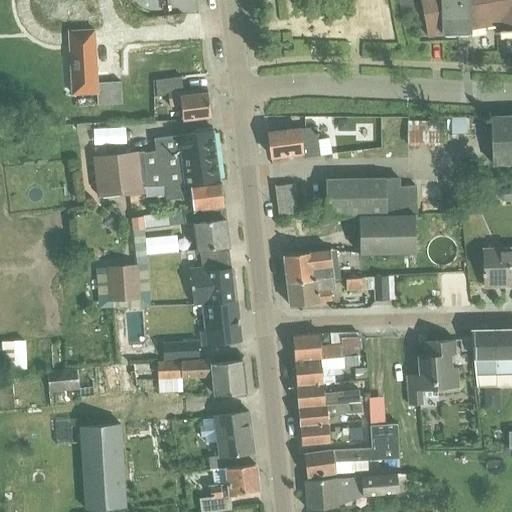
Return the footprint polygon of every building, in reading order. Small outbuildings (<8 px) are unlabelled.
[(399,0),(402,13),(414,11),(412,0),(399,0)] [(492,25),(487,0),(421,0),(428,36),(444,33),(444,36),(470,35),(469,29),(492,25)] [(511,0),(487,0),(492,25),(499,24),(499,32),(511,31),(511,0)] [(69,31),(69,33),(70,44),(71,70),(73,94),(98,93),(97,83),(97,69),(95,43),(95,31),(94,30),(93,30),(81,31),(69,31)] [(211,117),(208,92),(195,94),(195,91),(183,92),(181,77),(156,80),(157,95),(168,94),(169,107),(181,105),(183,120),(211,117)] [(494,164),(511,162),(511,114),(492,116),(494,164)] [(441,121),(406,120),(406,145),(441,145),(441,121)] [(88,122),(76,123),(76,131),(89,129),(88,122)] [(313,128),(268,134),(272,158),(303,153),(304,158),(322,156),(332,154),(330,139),(318,140),(316,127),(313,128)] [(138,150),(93,156),(98,191),(99,191),(99,198),(122,195),(121,188),(143,185),(143,186),(147,185),(155,185),(155,187),(165,186),(190,185),(221,181),(214,131),(179,135),(155,139),(156,150),(139,152),(138,150)] [(328,217),(417,215),(416,187),(400,187),(400,179),(327,181),(328,217)] [(155,187),(147,187),(147,197),(166,196),(167,200),(192,197),(194,210),(194,211),(224,207),(221,181),(190,185),(165,186),(155,187)] [(296,184),(275,187),(279,221),(300,218),(296,184)] [(194,211),(194,210),(183,211),(184,222),(194,221),(198,251),(201,251),(229,247),(230,247),(224,207),(194,211)] [(168,214),(145,217),(146,228),(170,225),(168,214)] [(134,229),(146,228),(144,216),(133,217),(134,229)] [(362,255),(417,253),(416,216),(361,217),(362,255)] [(201,251),(202,267),(191,269),(195,305),(236,301),(233,269),(231,269),(229,247),(201,251)] [(486,284),(511,283),(511,247),(485,248),(486,284)] [(335,279),(337,282),(343,281),(341,265),(335,266),(334,250),(285,256),(288,284),(335,279)] [(107,265),(109,300),(141,299),(138,263),(107,265)] [(392,278),(372,279),(373,302),(393,301),(392,278)] [(335,279),(288,284),(291,307),(333,302),(332,294),(338,293),(337,282),(335,279)] [(348,293),(363,291),(362,280),(347,281),(348,293)] [(204,345),(241,342),(236,302),(205,305),(208,331),(203,331),(204,345)] [(511,327),(494,328),(472,329),(472,330),(478,388),(511,386),(511,327)] [(296,360),(358,354),(360,354),(358,334),(342,335),(343,345),(334,346),(333,342),(321,343),(320,332),(294,334),(296,360)] [(439,390),(460,388),(458,366),(453,366),(452,353),(457,352),(455,338),(425,340),(426,353),(424,354),(419,363),(420,374),(407,375),(410,404),(424,402),(422,388),(438,386),(439,390)] [(26,340),(14,340),(15,368),(27,368),(26,340)] [(471,341),(462,342),(463,351),(472,351),(471,341)] [(165,359),(201,357),(200,342),(164,344),(165,359)] [(359,364),(358,354),(296,360),(298,384),(324,382),(323,367),(359,364)] [(246,392),(242,360),(212,363),(211,359),(157,362),(158,379),(159,393),(183,392),(182,378),(212,376),(214,395),(246,392)] [(364,367),(354,367),(355,378),(365,377),(364,367)] [(76,370),(47,372),(49,392),(78,390),(76,370)] [(324,382),(298,384),(300,406),(348,402),(348,401),(359,400),(359,391),(325,394),(324,382)] [(348,402),(300,406),(301,424),(329,422),(339,421),(340,421),(339,413),(361,412),(362,411),(361,402),(361,400),(361,399),(359,400),(348,401),(348,402)] [(213,470),(244,466),(243,454),(255,453),(250,412),(203,418),(204,424),(200,424),(201,436),(205,436),(206,442),(218,440),(220,456),(209,458),(210,470),(213,470)] [(330,430),(329,422),(301,424),(303,444),(350,440),(363,439),(362,427),(349,428),(349,424),(335,425),(335,429),(330,430)] [(333,449),(304,453),(307,475),(336,472),(335,462),(400,458),(398,422),(371,424),(371,447),(333,449)] [(121,424),(80,426),(81,443),(85,510),(126,507),(121,424)] [(256,464),(244,466),(213,470),(215,486),(210,486),(211,497),(200,498),(201,511),(215,511),(232,510),(230,496),(243,494),(243,492),(259,490),(256,464)] [(361,476),(305,481),(308,509),(339,507),(339,504),(362,495),(399,492),(397,474),(361,477),(361,476)]
